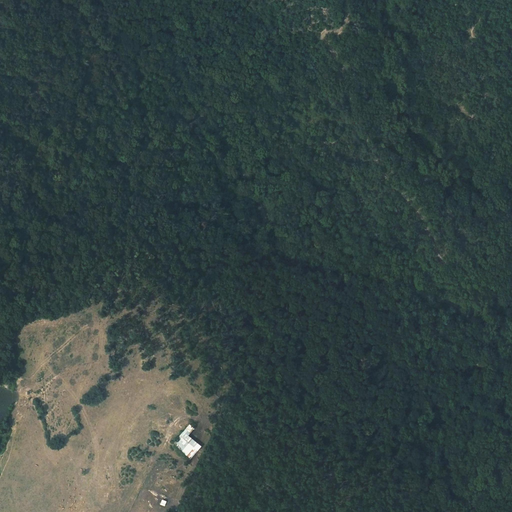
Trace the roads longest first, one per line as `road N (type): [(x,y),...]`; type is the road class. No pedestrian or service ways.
road 1 (track): [(344,0),(346,21),(322,38),(387,182),(410,201),(438,256),(456,261),(510,210)]
road 2 (track): [(511,225),(471,310),(479,425)]
